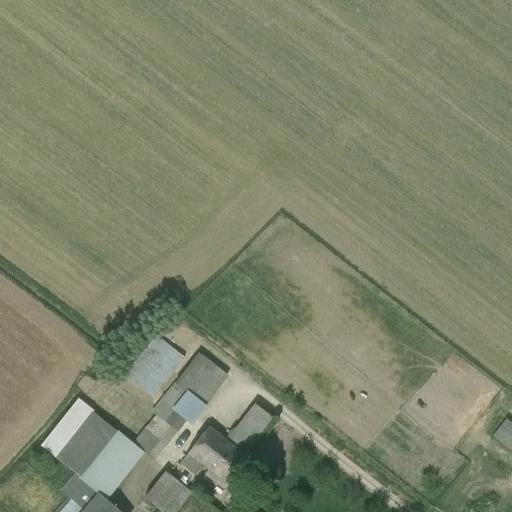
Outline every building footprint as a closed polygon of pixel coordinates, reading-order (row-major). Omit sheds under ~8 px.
[(123,376),(152,398),(184,357),(155,336),(123,376)] [(131,443),(142,453),(154,462),(185,421),(187,419),(193,424),(206,407),(204,406),(227,377),(197,353),(173,384),(150,412),(154,415),(131,443)] [(245,457),(244,456),(272,419),(253,404),(224,441),(207,428),(187,454),(179,465),(194,476),(202,465),(208,470),(204,475),(214,483),(217,478),(224,484),(245,457)] [(511,410),(506,419),(491,437),(511,453),(511,410)] [(131,443),(120,434),(119,435),(115,432),(116,431),(92,411),(54,458),(75,474),(60,491),(70,500),(59,511),(118,511),(105,500),(142,453),(131,443)] [(164,472),(143,497),(160,511),(175,511),(190,494),(164,472)]
